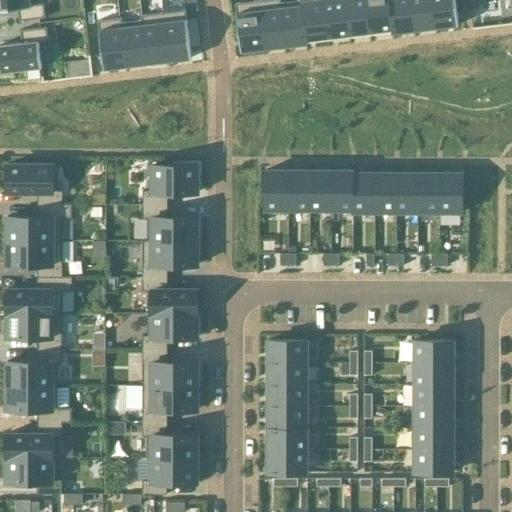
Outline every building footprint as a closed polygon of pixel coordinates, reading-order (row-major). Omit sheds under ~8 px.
[(29,0),(0,0),(0,9),(18,7),(20,20),(46,17),(44,3),(30,4),(29,0)] [(257,0),(236,3),(241,51),(263,48),(257,0)] [(279,0),(258,0),(257,0),(263,48),(285,46),(279,0)] [(280,0),(279,0),(285,46),(307,43),(301,0),(296,0),(281,2),(280,0)] [(323,0),(301,0),(307,43),(308,43),(307,39),(328,36),(323,0)] [(345,0),(323,0),(328,36),(350,34),(345,0)] [(367,0),(345,0),(350,34),(371,31),(367,0)] [(389,0),(367,0),(371,31),(392,28),(392,32),(394,32),(389,0)] [(389,0),(394,32),(415,30),(411,0),(389,0)] [(411,0),(415,30),(437,27),(433,0),(411,0)] [(455,0),(433,0),(437,27),(459,24),(455,0)] [(479,0),(471,0),(472,8),(480,7),(479,0)] [(186,9),(164,12),(170,60),(192,57),(186,9)] [(164,12),(142,14),(148,63),(170,60),(164,12)] [(121,17),(120,17),(126,65),(148,63),(142,14),(141,14),(142,19),(122,22),(121,17)] [(120,17),(98,20),(104,68),(126,65),(120,17)] [(23,42),(0,45),(0,63),(1,71),(26,68),(27,78),(43,76),(39,42),(49,41),(47,26),(21,30),(23,42)] [(80,61),(82,76),(90,75),(88,60),(80,61)] [(8,176),(8,191),(38,191),(38,204),(72,204),(72,203),(58,203),(58,164),(8,164),(8,176)] [(143,190),(143,204),(168,204),(168,203),(168,192),(198,192),(198,177),(198,169),(198,164),(153,164),(153,190),(143,190)] [(266,170),(266,208),(288,208),(288,170),(266,170)] [(288,170),(288,208),(310,208),(310,170),(288,170)] [(310,170),(310,208),(332,208),(332,170),(310,170)] [(332,170),(332,208),(351,208),(352,208),(352,211),(353,211),(353,170),(332,170)] [(353,170),(353,211),(375,211),(375,172),(354,172),(354,170),(353,170)] [(375,172),(375,211),(396,211),(396,172),(375,172)] [(396,172),(396,211),(409,211),(418,211),(418,172),(396,172)] [(418,172),(418,211),(440,211),(440,172),(418,172)] [(440,172),(440,211),(462,211),(462,172),(440,172)] [(8,216),(8,240),(63,240),(63,218),(72,218),(72,209),(72,204),(38,204),(38,216),(8,216)] [(143,239),(143,240),(198,240),(198,216),(168,216),(168,204),(143,204),(143,218),(148,218),(148,228),(148,239),(143,239)] [(8,241),(8,264),(38,264),(38,276),(72,276),(72,275),(62,275),(62,261),(63,240),(8,240),(8,241)] [(143,264),(143,276),(168,276),(168,264),(198,264),(198,241),(198,240),(143,240),(143,264)] [(280,252),(280,265),(288,265),(288,253),(280,252)] [(288,253),(288,265),(296,265),(296,253),(288,253)] [(323,253),(323,265),(331,265),(331,253),(323,253)] [(331,253),(331,265),(339,265),(339,253),(331,253)] [(367,253),(366,265),(375,265),(375,253),(367,253)] [(388,253),(388,265),(396,265),(396,253),(388,253)] [(431,253),(431,265),(439,265),(439,253),(431,253)] [(439,253),(439,265),(447,265),(447,253),(439,253)] [(8,288),(8,312),(62,312),(62,293),(62,290),(72,290),(72,283),(72,276),(38,276),(38,288),(8,288)] [(143,276),(143,290),(148,290),(148,294),(148,312),(198,313),(198,310),(198,289),(168,289),(168,276),(143,276)] [(8,312),(8,336),(38,336),(38,348),(62,348),(62,312),(8,312)] [(143,335),(143,349),(168,349),(168,336),(198,336),(198,313),(148,312),(148,335),(143,335)] [(269,339),(269,362),(307,362),(307,339),(269,339)] [(415,340),(415,362),(454,362),(454,340),(432,340),(415,340)] [(8,361),(7,385),(57,385),(57,373),(58,362),(62,362),(62,348),(38,348),(37,361),(8,361)] [(143,384),(143,385),(197,385),(198,361),(168,361),(168,349),(143,349),(143,384)] [(350,350),(350,362),(358,362),(358,350),(350,350)] [(364,350),(364,362),(372,362),(372,350),(364,350)] [(269,362),(269,384),(307,384),(307,362),(269,362)] [(350,362),(350,374),(358,374),(358,362),(350,362)] [(364,362),(364,374),(373,374),(372,362),(364,362)] [(415,362),(415,384),(454,384),(454,362),(415,362)] [(269,384),(269,405),(307,405),(307,396),(307,384),(269,384)] [(415,384),(415,405),(454,406),(454,384),(415,384)] [(7,385),(7,408),(37,409),(37,421),(72,421),(72,417),(72,407),(57,407),(57,385),(7,385)] [(143,385),(143,421),(167,421),(167,409),(197,409),(197,385),(143,385)] [(350,393),(350,405),(358,405),(358,393),(350,393)] [(364,393),(364,405),(372,405),(372,393),(364,393)] [(269,405),(269,427),(307,427),(307,405),(269,405)] [(350,405),(350,417),(358,417),(358,405),(350,405)] [(364,405),(364,417),(372,418),(372,405),(364,405)] [(415,406),(415,427),(453,427),(453,417),(454,406),(415,405),(415,406)] [(7,447),(7,457),(57,457),(57,435),(62,435),(62,422),(66,422),(72,422),(72,421),(37,421),(37,433),(7,433),(7,447)] [(143,421),(143,435),(147,435),(147,447),(147,457),(197,457),(197,433),(167,433),(167,421),(143,421)] [(269,427),(269,448),(307,448),(307,427),(269,427)] [(415,427),(415,449),(453,449),(453,427),(415,427)] [(350,436),(350,448),(358,448),(358,436),(350,436)] [(364,437),(364,449),(372,449),(372,437),(364,437)] [(269,448),(269,471),(282,471),(307,471),(307,448),(269,448)] [(364,449),(364,461),(372,461),(372,449),(364,449)] [(415,449),(415,471),(453,471),(453,449),(415,449)] [(7,459),(7,481),(23,481),(37,481),(37,493),(62,493),(62,486),(62,479),(52,479),(53,458),(57,458),(57,457),(7,457),(7,459)] [(142,480),(142,493),(167,493),(167,481),(197,481),(197,457),(147,457),(147,458),(152,458),(152,461),(152,480),(151,480),(142,480)] [(274,477),(274,486),(286,486),(286,477),(274,477)] [(286,477),(286,486),(298,486),(298,478),(286,477)] [(317,478),(317,486),(329,486),(329,478),(317,478)] [(329,478),(329,486),(341,486),(341,478),(329,478)] [(360,478),(360,486),(372,486),(372,478),(367,478),(360,478)] [(382,478),(382,486),(394,486),(394,478),(382,478)] [(394,478),(394,486),(406,486),(406,478),(394,478)] [(425,478),(425,486),(437,486),(437,478),(425,478)] [(437,478),(437,486),(449,486),(449,478),(437,478)] [(64,493),(64,504),(73,504),(73,493),(64,493)] [(73,493),(73,504),(83,504),(83,493),(73,493)] [(123,493),(123,504),(132,504),(132,493),(123,493)] [(132,493),(132,504),(142,504),(142,493),(132,493)] [(21,501),(21,511),(30,511),(30,501),(21,501)] [(30,501),(30,511),(40,511),(39,501),(30,501)] [(166,501),(166,511),(175,511),(175,501),(166,501)] [(175,501),(175,511),(185,511),(185,501),(175,501)]
